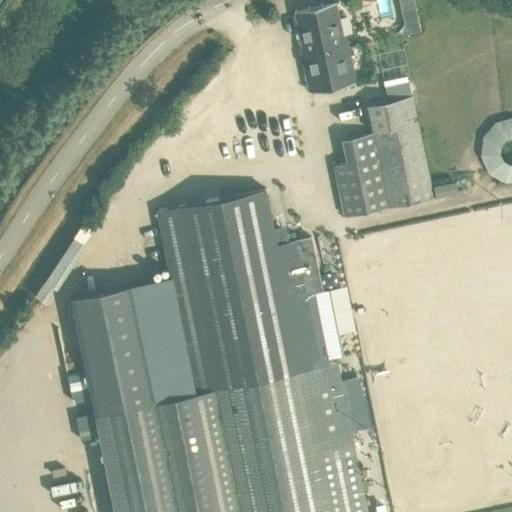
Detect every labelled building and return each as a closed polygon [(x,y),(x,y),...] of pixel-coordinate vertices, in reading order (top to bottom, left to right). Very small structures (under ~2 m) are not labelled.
[(302,45),(345,36),(345,35),(343,36),(335,1),(294,9),(302,45)] [(345,36),(302,45),(300,46),(309,91),(347,83),(348,87),(355,86),(354,82),(355,82),(345,36)] [(344,215),(433,197),(412,95),(368,104),(374,132),(350,136),(355,160),(334,164),(344,215)] [(493,124),(484,137),(482,145),(482,155),(488,167),(499,176),(511,179),(511,117),(507,117),(493,124)] [(282,139),(285,161),(309,158),(310,170),(327,168),(323,134),(282,139)] [(456,180),(434,184),(436,194),(458,190),(456,180)] [(157,210),(170,275),(71,295),(87,370),(92,397),(95,411),(100,434),(116,511),(367,511),(335,356),(327,358),(314,292),(306,294),(304,286),(314,284),(311,268),(301,270),(295,239),(276,243),(265,188),(157,210)] [(435,197),(437,209),(496,202),(495,190),(435,197)] [(511,200),(360,228),(364,250),(349,252),(351,262),(511,233),(511,200)] [(85,245),(73,237),(34,295),(43,301),(53,287),(56,289),(85,245)] [(87,370),(66,374),(72,401),(92,397),(87,370)] [(95,411),(75,416),(79,439),(100,434),(95,411)]
